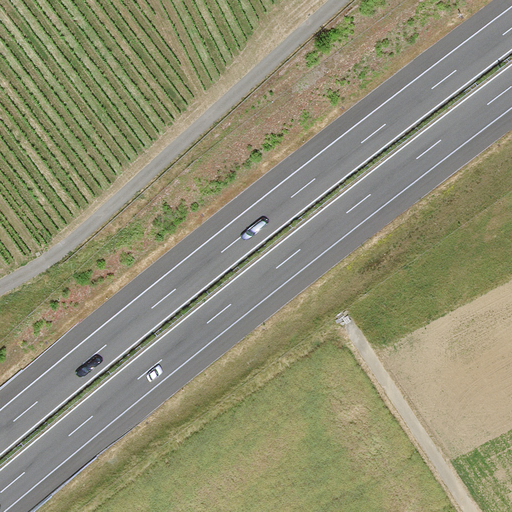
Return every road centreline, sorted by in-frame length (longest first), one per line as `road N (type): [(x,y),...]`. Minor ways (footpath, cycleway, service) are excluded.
road 1 (motorway): [(0,495),(511,87)]
road 2 (motorway): [(511,27),(0,433)]
road 3 (track): [(341,0),(50,260),(0,287)]
road 4 (track): [(346,317),(472,511)]
